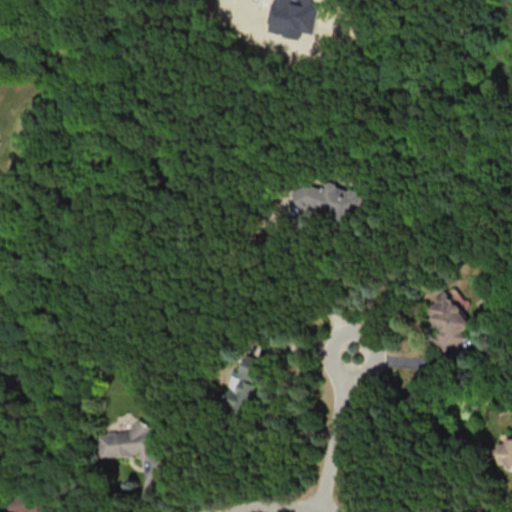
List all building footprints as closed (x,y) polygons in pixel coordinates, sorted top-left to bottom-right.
[(274,0),(269,32),(301,38),(302,31),(314,34),(319,4),(313,3),(313,0),(274,0)] [(294,191),(303,210),(308,207),(349,221),(357,218),(363,200),(359,192),(331,182),(327,184),(325,188),(311,183),(294,191)] [(467,337),(462,330),(471,324),(449,291),(425,307),(441,332),(433,337),(444,353),(467,337)] [(223,401),(248,410),(265,366),(245,359),(240,372),(235,370),(223,401)] [(157,457),(155,420),(136,421),(136,430),(100,432),(101,457),(140,455),(140,458),(157,457)] [(511,439),(498,439),(497,463),(511,463),(511,439)] [(52,511),(52,496),(12,498),(12,511),(52,511)]
